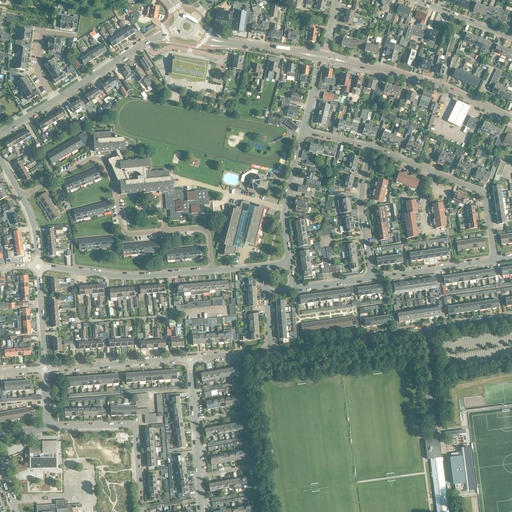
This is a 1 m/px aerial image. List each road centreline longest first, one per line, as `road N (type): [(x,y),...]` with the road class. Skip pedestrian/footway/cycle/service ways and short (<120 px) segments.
road 1 (residential): [(59,176),(101,160),(123,231),(201,228),(210,238),(210,270)]
road 2 (tertiary): [(511,119),(438,85),(322,57)]
road 3 (residential): [(210,270),(138,277),(37,266)]
road 4 (residential): [(141,511),(131,426),(48,427)]
road 5 (unclassified): [(269,352),(426,330)]
road 6 (unclassified): [(44,369),(190,360)]
road 7 (residential): [(289,261),(283,208),(303,130)]
road 8 (residential): [(370,278),(361,216),(370,148)]
road 9 (residential): [(495,260),(483,193),(426,169)]
road 10 (residential): [(370,278),(495,260)]
